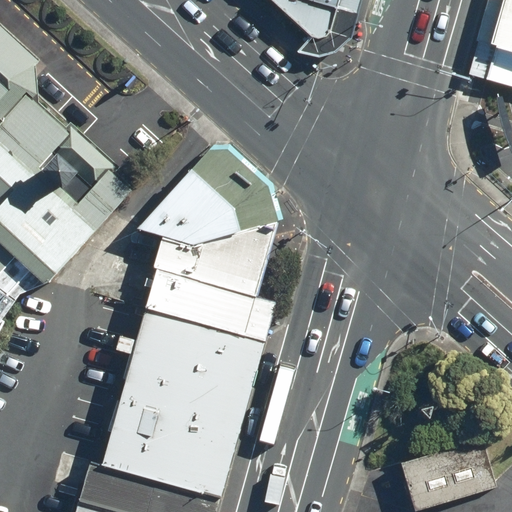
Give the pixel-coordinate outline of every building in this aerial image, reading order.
[(332,31),(341,0),(270,0),(313,38),(320,39),(329,37),(332,31)] [(511,0),(508,0),(495,47),(511,51),(511,0)] [(0,331),(5,319),(20,293),(47,285),(135,189),(114,170),(119,165),(71,122),(67,127),(34,97),(37,92),(34,68),(40,61),(0,24),(0,331)] [(511,51),(495,47),(486,80),(511,86),(511,51)] [(154,267),(158,268),(254,295),(275,220),(212,150),(140,227),(164,234),(154,267)] [(243,335),(254,295),(158,268),(147,309),(243,335)] [(200,491),(243,335),(147,309),(105,464),(200,491)] [(401,463),(415,511),(497,487),(496,481),(483,439),(401,463)] [(125,511),(194,511),(200,491),(105,464),(92,459),(81,499),(125,511)] [(125,511),(81,499),(78,511),(125,511)]
